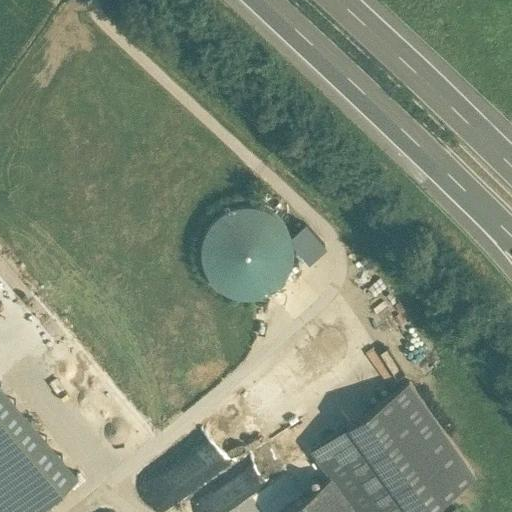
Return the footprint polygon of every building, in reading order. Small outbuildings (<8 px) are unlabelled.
[(242,302),(302,254),(307,259),(326,244),(306,219),(288,233),(253,190),(191,239),(242,302)] [(63,384),(78,406),(98,393),(66,345),(49,356),(54,362),(50,365),(63,384)] [(420,511),(476,473),(408,378),(348,421),(412,511),(420,511)] [(30,511),(79,471),(3,380),(0,382),(0,501),(8,511),(30,511)] [(412,511),(348,421),(311,447),(330,473),(357,511),(412,511)] [(155,506),(269,447),(200,448),(140,480),(154,506),(155,506)] [(357,511),(330,473),(276,511),(357,511)]
